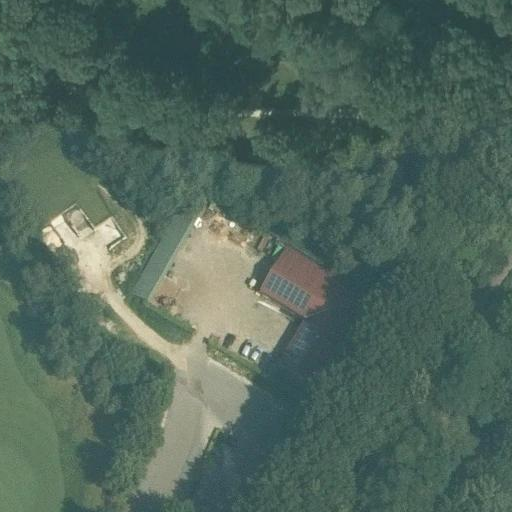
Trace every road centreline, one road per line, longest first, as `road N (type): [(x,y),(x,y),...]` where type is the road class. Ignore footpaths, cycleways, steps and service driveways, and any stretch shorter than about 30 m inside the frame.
road 1 (unclassified): [(332,511),(511,243)]
road 2 (unknown): [(151,511),(187,404),(254,431),(223,511)]
